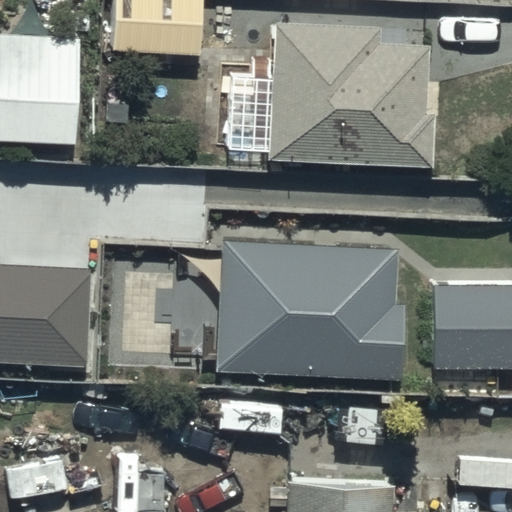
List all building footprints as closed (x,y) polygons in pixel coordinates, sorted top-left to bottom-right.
[(209,0),(115,0),(113,57),(207,61),(209,0)] [(383,30),(275,25),(269,165),(434,172),(436,116),(428,116),(431,51),(382,49),(383,30)] [(83,39),(0,34),(0,144),(78,149),(83,39)] [(0,377),(96,380),(99,283),(11,281),(13,211),(0,210),(0,377)] [(391,252),(228,244),(222,367),(402,376),(405,305),(388,304),(391,252)] [(511,283),(432,284),(433,369),(511,368),(511,283)] [(388,511),(390,485),(290,483),(289,511),(388,511)]
